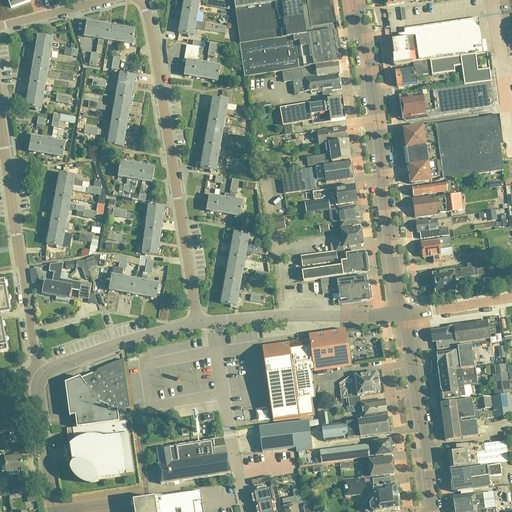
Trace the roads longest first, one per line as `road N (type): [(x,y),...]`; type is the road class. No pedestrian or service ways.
road 1 (residential): [(195,324),(140,0)]
road 2 (residential): [(351,0),(402,316)]
road 3 (residential): [(36,375),(0,123)]
road 4 (residential): [(402,316),(431,511)]
road 5 (residential): [(245,511),(210,322)]
road 6 (residential): [(210,322),(402,316)]
road 7 (residential): [(36,375),(195,324)]
road 8 (residential): [(53,511),(36,375)]
